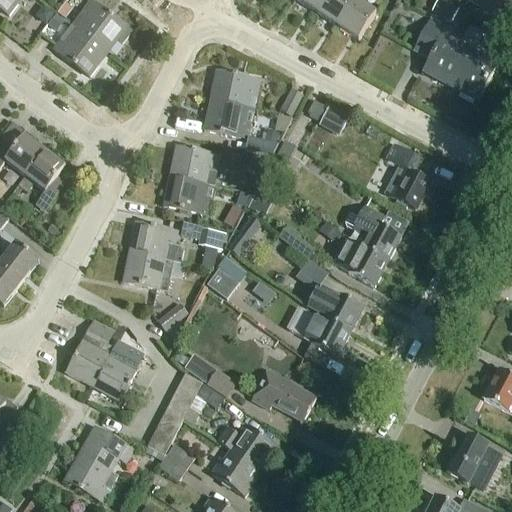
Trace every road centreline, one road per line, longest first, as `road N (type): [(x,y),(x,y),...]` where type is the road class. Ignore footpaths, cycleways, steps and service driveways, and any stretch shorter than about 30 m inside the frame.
road 1 (unclassified): [(347,511),(511,203)]
road 2 (residential): [(511,178),(241,36),(206,27)]
road 3 (residential): [(110,152),(104,199),(27,345),(0,350)]
road 4 (residential): [(206,27),(182,47),(143,120),(110,152)]
road 5 (residential): [(110,152),(0,67)]
